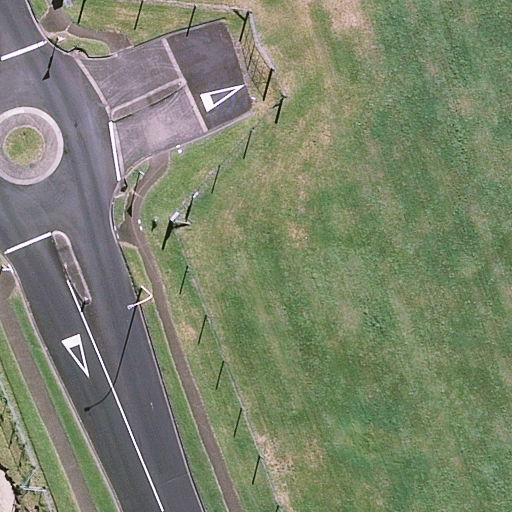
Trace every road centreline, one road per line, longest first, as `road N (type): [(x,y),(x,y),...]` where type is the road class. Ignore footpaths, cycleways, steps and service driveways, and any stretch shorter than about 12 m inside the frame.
road 1 (tertiary): [(48,210),(162,511)]
road 2 (unknown): [(304,421),(457,372),(511,364)]
road 3 (unknown): [(240,70),(429,0)]
road 4 (unclassified): [(240,70),(85,123)]
